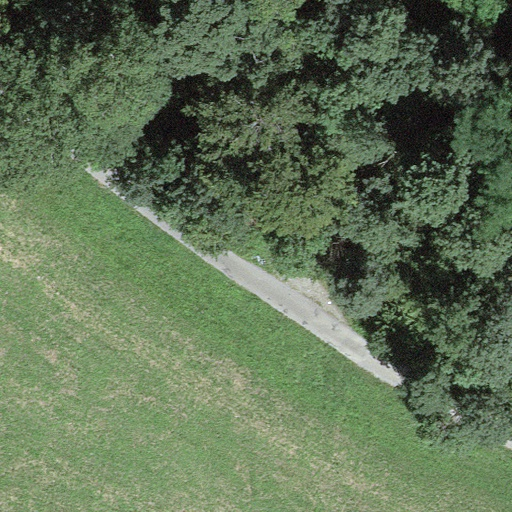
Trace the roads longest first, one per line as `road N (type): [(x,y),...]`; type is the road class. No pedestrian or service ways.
road 1 (track): [(42,159),(511,430)]
road 2 (track): [(185,0),(309,316)]
